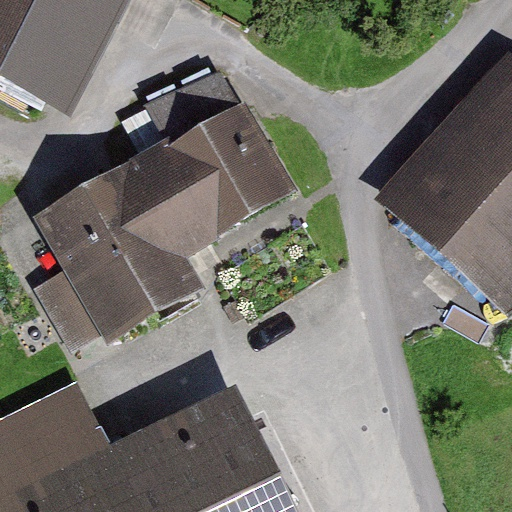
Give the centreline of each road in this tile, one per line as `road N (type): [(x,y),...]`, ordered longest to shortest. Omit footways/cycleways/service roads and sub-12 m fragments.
road 1 (unclassified): [(502,0),(367,145),(357,197),(436,511)]
road 2 (track): [(367,145),(239,53),(205,43),(159,54),(79,137),(53,152),(25,150),(0,133)]
